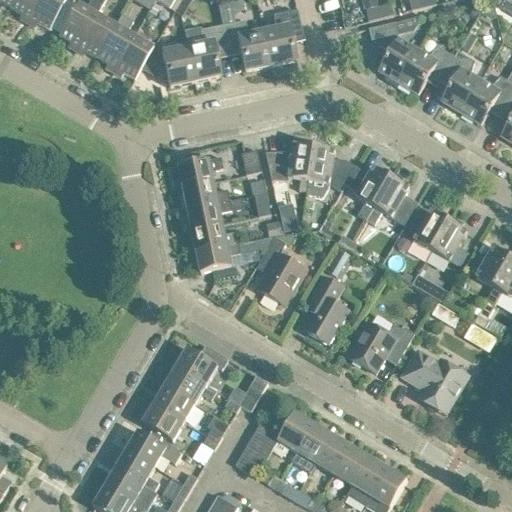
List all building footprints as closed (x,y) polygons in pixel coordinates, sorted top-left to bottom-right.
[(0,0),(0,4),(11,10),(16,0),(0,0)] [(27,25),(41,0),(16,0),(11,10),(22,17),(19,21),(27,25)] [(49,33),(67,2),(63,0),(41,0),(27,25),(34,30),(37,26),(49,33)] [(96,19),(106,0),(91,0),(84,12),(76,7),(58,38),(70,45),(68,49),(75,54),(96,19)] [(169,11),(175,0),(156,0),(155,3),(169,11)] [(424,11),(436,8),(434,0),(423,0),(421,1),(424,11)] [(411,14),(424,11),(421,1),(409,4),(411,14)] [(511,4),(503,19),(511,24),(511,4)] [(381,21),(393,18),(391,8),(379,10),(381,21)] [(369,24),(381,21),(379,10),(367,13),(369,24)] [(269,69),(295,64),(290,39),(302,37),(297,13),(274,18),(277,32),(262,35),(269,69)] [(127,37),(133,24),(122,18),(115,30),(114,29),(96,60),(108,67),(105,71),(113,75),(133,40),(127,37)] [(96,60),(114,29),(96,19),(75,54),(83,58),(85,54),(96,60)] [(247,38),(244,24),(222,29),(226,51),(238,49),(244,75),(269,69),(262,35),(247,38)] [(399,87),(418,54),(399,42),(395,26),(369,32),(372,45),(391,56),(380,75),(399,87)] [(194,85),(219,80),(214,54),(226,51),(222,29),(199,33),(202,47),(187,50),(194,85)] [(140,72),(152,52),(133,40),(113,75),(120,80),(122,75),(134,82),(140,72)] [(194,85),(187,50),(161,56),(153,51),(152,52),(140,72),(152,79),(160,65),(163,64),(168,90),(194,85)] [(455,60),(438,50),(429,60),(418,54),(399,87),(419,98),(431,77),(441,83),(440,85),(455,60)] [(481,84),(471,77),(475,65),(458,55),(455,60),(440,85),(441,85),(444,79),(455,85),(442,105),(462,117),(481,84)] [(511,99),(511,86),(501,80),(491,90),(481,84),(462,117),(481,128),(494,108),(504,114),(511,99)] [(511,146),(511,99),(504,114),(511,118),(511,123),(502,140),(511,146)] [(308,193),(316,145),(305,144),(304,149),(294,147),(292,155),(266,156),(272,184),(288,185),(289,182),(301,184),(300,192),(308,193)] [(327,147),(316,145),(308,193),(307,198),(323,201),(330,189),(342,196),(346,189),(345,188),(356,170),(346,164),(334,162),(336,154),(326,153),(327,147)] [(189,156),(191,167),(202,165),(200,154),(189,156)] [(247,179),(250,179),(263,176),(261,164),(259,154),(243,157),(247,179)] [(183,192),(214,185),(212,175),(224,172),(222,161),(202,165),(191,167),(179,170),(183,192)] [(366,224),(394,177),(385,171),(382,176),(373,171),(369,177),(356,170),(345,188),(346,189),(358,196),(356,200),(366,207),(359,220),(366,224)] [(405,230),(414,214),(418,207),(406,199),(410,192),(401,187),(404,182),(394,177),(366,224),(375,229),(382,216),(405,230)] [(216,195),(214,185),(183,192),(188,213),(230,204),(228,193),(216,195)] [(267,196),(255,199),(258,215),(270,213),(267,196)] [(192,234),(223,228),(221,217),(233,215),(230,204),(188,213),(192,234)] [(427,221),(414,214),(405,230),(401,236),(414,244),(432,255),(452,220),(443,214),(440,219),(431,214),(427,221)] [(452,220),(432,255),(450,266),(457,270),(461,269),(469,256),(459,251),(468,236),(459,231),(462,226),(452,220)] [(225,238),(223,228),(192,234),(196,255),(239,246),(237,236),(225,238)] [(289,248),(295,237),(275,240),(268,252),(258,269),(258,270),(262,263),(272,269),(258,293),(286,309),(307,274),(279,258),(286,247),(289,248)] [(349,252),(353,245),(343,239),(339,246),(349,252)] [(268,241),(255,243),(257,254),(268,252),(275,240),(268,241)] [(359,258),(364,251),(353,245),(349,252),(359,258)] [(232,270),(230,259),(241,257),(239,246),(196,255),(201,277),(213,274),(215,286),(239,281),(237,269),(232,270)] [(502,256),(493,251),(476,281),(494,291),(511,260),(511,255),(505,251),(502,256)] [(511,302),(511,260),(494,291),(486,305),(495,310),(502,297),(511,302)] [(411,289),(415,282),(405,275),(401,283),(411,289)] [(415,282),(411,289),(429,299),(430,300),(436,288),(418,277),(415,282)] [(329,349),(339,332),(349,316),(334,307),(343,292),(325,281),(320,289),(306,312),(317,319),(307,336),(329,349)] [(439,308),(433,319),(453,331),(459,320),(439,308)] [(474,326),(478,319),(468,313),(463,320),(474,326)] [(489,325),(478,319),(474,326),(485,333),(489,325)] [(406,351),(414,337),(395,325),(388,338),(371,327),(360,344),(350,362),(376,377),(389,354),(400,361),(396,368),(396,369),(406,351)] [(228,363),(206,349),(200,359),(188,352),(176,371),(207,389),(217,371),(222,374),(228,363)] [(439,367),(419,355),(403,381),(424,394),(419,402),(446,418),(448,415),(469,380),(441,364),(439,367)] [(212,404),(217,395),(207,389),(176,371),(165,390),(196,408),(201,398),(212,404)] [(257,379),(250,389),(239,409),(241,410),(251,416),(269,386),(257,379)] [(185,426),(196,408),(165,390),(154,408),(185,426)] [(237,417),(241,410),(239,409),(229,403),(225,410),(237,417)] [(173,445),(185,426),(154,408),(143,427),(160,438),(173,445)] [(297,456),(314,428),(295,417),(285,434),(281,440),(275,450),(272,454),(281,460),(285,459),(290,452),(297,456)] [(275,450),(281,440),(260,428),(254,438),(275,450)] [(316,467),(333,439),(314,428),(297,456),(292,465),(310,476),(316,467)] [(219,447),(223,440),(212,433),(207,440),(219,447)] [(167,452),(155,445),(138,435),(127,454),(155,471),(162,459),(176,467),(183,456),(169,448),(167,452)] [(268,461),(272,454),(275,450),(254,438),(248,448),(268,461)] [(334,478),(351,450),(333,439),(316,467),(334,478)] [(214,454),(219,447),(207,440),(203,447),(214,454)] [(262,471),(268,461),(248,448),(242,458),(262,471)] [(353,489),(370,461),(351,450),(334,478),(353,489)] [(154,496),(160,487),(150,480),(155,471),(127,454),(116,472),(144,489),(154,496)] [(256,481),(262,471),(242,458),(236,469),(256,481)] [(366,509),(371,500),(388,472),(370,461),(353,489),(354,490),(348,498),(366,509)] [(0,503),(10,487),(0,480),(0,479),(6,470),(0,466),(0,503)] [(133,508),(144,489),(116,472),(105,491),(133,508)] [(371,511),(390,511),(407,484),(388,472),(371,500),(366,509),(371,511)] [(192,492),(198,482),(190,477),(184,488),(192,492)] [(275,492),(281,483),(274,479),(268,488),(275,492)] [(281,483),(275,492),(283,497),(288,487),(281,483)] [(185,503),(192,492),(184,488),(178,499),(185,503)] [(138,511),(133,509),(133,508),(105,491),(93,510),(96,511),(138,511)] [(237,511),(238,511),(226,504),(218,499),(212,509),(216,511),(237,511)] [(308,511),(314,511),(318,505),(311,501),(305,510),(308,511)]
